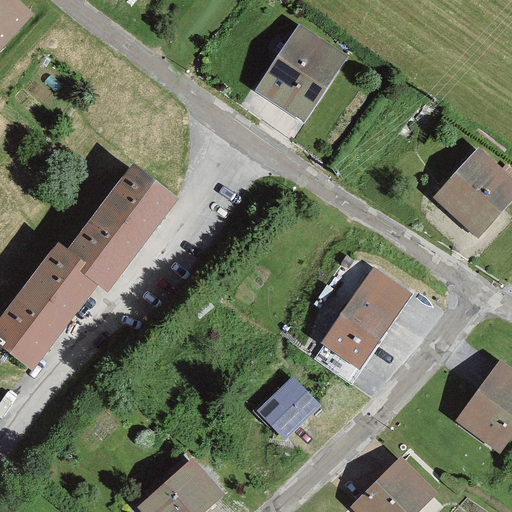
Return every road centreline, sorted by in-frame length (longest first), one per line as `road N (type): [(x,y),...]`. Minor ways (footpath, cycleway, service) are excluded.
road 1 (residential): [(244,130),(216,180),(0,454)]
road 2 (residential): [(481,294),(432,355),(273,511)]
road 3 (residential): [(244,130),(481,294)]
road 4 (residential): [(68,0),(244,130)]
